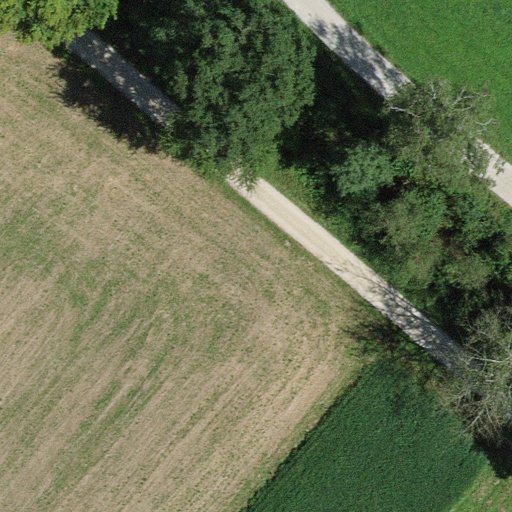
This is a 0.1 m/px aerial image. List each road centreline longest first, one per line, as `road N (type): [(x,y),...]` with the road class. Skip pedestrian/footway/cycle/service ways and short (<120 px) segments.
road 1 (track): [(27,0),(511,400)]
road 2 (track): [(511,185),(305,0)]
